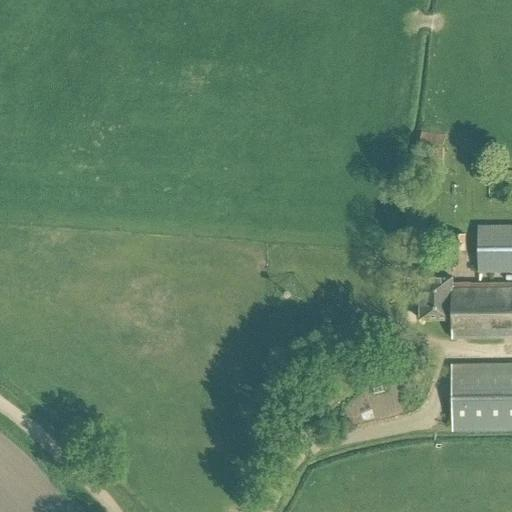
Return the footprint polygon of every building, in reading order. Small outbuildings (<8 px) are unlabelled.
[(418,180),(442,182),(445,134),(421,133),(418,180)] [(511,225),(478,226),(478,273),(511,273),(511,225)] [(452,250),(466,250),(466,235),(452,235),(452,250)] [(511,284),(456,285),(453,279),(420,279),(421,321),(451,321),(451,339),(511,338),(511,284)] [(511,429),(511,366),(451,367),(452,431),(511,429)] [(305,379),(308,392),(328,388),(325,375),(305,379)]
